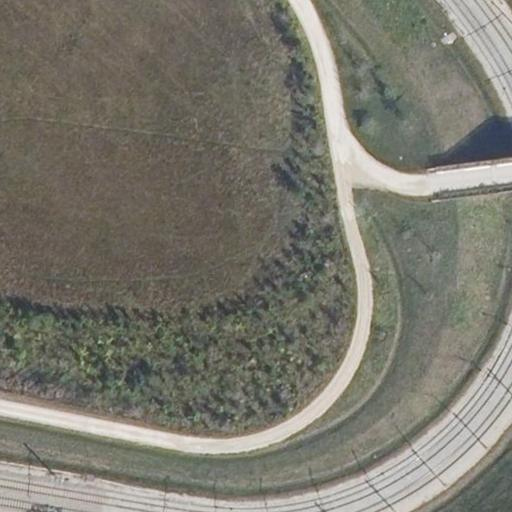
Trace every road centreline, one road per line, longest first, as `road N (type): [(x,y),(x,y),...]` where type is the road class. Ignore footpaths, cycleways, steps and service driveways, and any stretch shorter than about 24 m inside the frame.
road 1 (track): [(357,157),(345,182),(364,328),(336,387),(311,413),(225,447),(0,408)]
road 2 (track): [(511,174),(391,186),(357,157),(318,23),(300,0)]
